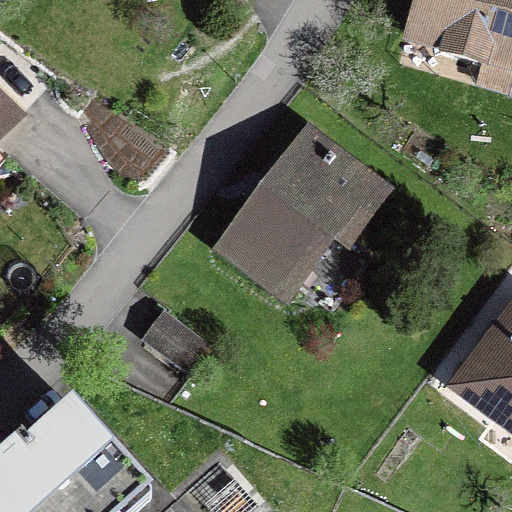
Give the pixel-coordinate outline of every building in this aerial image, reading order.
[(511,65),(511,0),(424,0),(413,36),(448,47),(445,56),(482,67),(485,57),(511,65)] [(0,137),(17,119),(0,102),(0,137)] [(284,157),(255,196),(261,200),(223,250),(287,299),(337,233),(349,242),(383,197),(307,139),(290,162),(284,157)] [(511,315),(455,390),(511,433),(511,315)] [(163,317),(145,341),(191,377),(210,352),(163,317)] [(121,511),(146,490),(72,407),(24,450),(20,446),(0,463),(0,470),(0,471),(0,511),(121,511)] [(166,511),(256,511),(259,510),(219,465),(166,511)]
